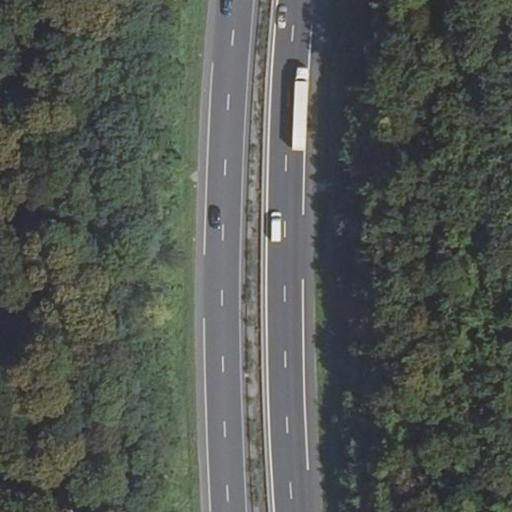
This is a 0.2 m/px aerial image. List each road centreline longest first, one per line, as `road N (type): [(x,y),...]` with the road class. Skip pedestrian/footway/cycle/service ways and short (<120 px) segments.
road 1 (trunk): [(232,0),(218,336),(229,511)]
road 2 (trunk): [(291,511),(283,336),(292,0)]
